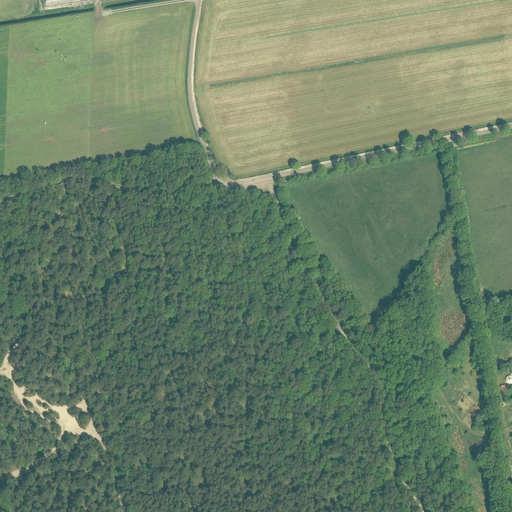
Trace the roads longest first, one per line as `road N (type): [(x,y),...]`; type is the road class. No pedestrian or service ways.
road 1 (unclassified): [(511,126),(219,182),(190,91),(199,0)]
road 2 (track): [(266,178),(332,315),(379,378),(386,443),(422,511)]
road 3 (track): [(0,205),(83,181),(145,195),(222,183)]
road 4 (track): [(368,365),(439,384),(475,435),(504,427)]
